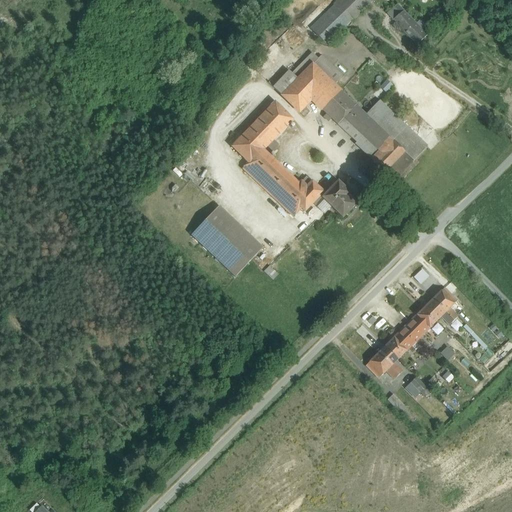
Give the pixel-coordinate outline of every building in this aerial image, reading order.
[(355,0),(341,0),(309,32),(324,48),(364,9),(355,0)] [(355,0),(364,9),(372,0),(355,0)] [(397,5),(385,17),(392,23),(403,11),(397,5)] [(427,35),(403,11),(392,23),(415,46),(427,35)] [(310,57),(290,78),(296,83),(280,99),(302,120),(307,114),(303,110),(309,103),(320,114),(338,95),(331,88),(340,80),(337,76),(328,85),(310,68),(316,63),(310,57)] [(338,95),(320,114),(336,128),(342,122),(354,110),(338,95)] [(425,150),(377,105),(364,119),(409,163),(403,169),(406,171),(425,150)] [(273,107),(231,150),(248,166),(249,168),(251,165),(299,211),(303,214),(310,207),(318,199),(321,196),(310,186),(302,194),(297,188),(266,159),(277,148),(271,143),(290,123),(273,107)] [(364,119),(354,110),(342,122),(379,157),(371,165),(392,185),(406,171),(403,169),(409,163),(364,119)] [(299,211),(251,165),(249,168),(248,166),(244,170),(242,172),(291,220),(293,218),(299,211)] [(304,181),(297,188),(302,194),(310,186),(304,181)] [(336,185),(325,197),(322,195),(321,196),(318,199),(322,204),(341,221),(353,208),(344,200),(348,197),(336,185)] [(318,199),(310,207),(315,211),(322,204),(318,199)] [(260,252),(217,210),(189,239),(233,281),(260,252)] [(455,304),(443,291),(431,303),(443,316),(448,312),(455,304)] [(443,316),(431,303),(423,311),(436,324),(439,320),(443,316)] [(423,311),(407,326),(420,339),(436,324),(423,311)] [(443,316),(439,320),(447,329),(456,320),(448,312),(443,316)] [(420,339),(407,326),(403,330),(416,343),(420,339)] [(462,330),(485,354),(488,352),(465,328),(462,330)] [(416,343),(403,330),(399,334),(412,347),(416,343)] [(399,334),(384,349),(396,362),(412,347),(399,334)] [(396,362),(384,349),(376,357),(388,370),(384,375),(392,383),(401,374),(393,366),(396,362)] [(445,349),(439,356),(448,364),(454,357),(445,349)] [(388,370),(376,357),(364,369),(377,382),(384,375),(388,370)] [(439,380),(446,385),(452,379),(445,373),(439,380)] [(414,380),(408,386),(418,396),(424,391),(414,380)] [(402,409),(391,398),(386,404),(396,414),(402,409)] [(415,421),(402,409),(396,414),(402,420),(404,419),(410,425),(415,421)]
